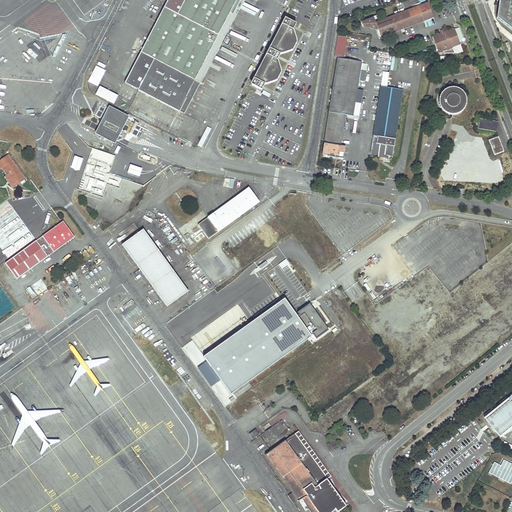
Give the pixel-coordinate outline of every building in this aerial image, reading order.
[(138,90),(178,112),(195,81),(230,12),(236,0),(184,0),(177,14),(154,59),(141,52),(124,83),(137,90),(137,89),(138,90)] [(236,0),(230,12),(235,14),(242,0),(236,0)] [(511,0),(498,0),(496,18),(511,30),(511,0)] [(427,2),(374,21),(372,17),(360,22),(362,26),(377,28),(380,37),(434,17),(427,2)] [(163,7),(141,52),(154,59),(177,14),(163,7)] [(235,14),(230,12),(195,81),(200,83),(200,84),(236,15),(235,14)] [(295,18),(287,14),(286,15),(285,17),(284,19),(283,19),(271,43),(272,43),(270,46),(270,48),(268,50),(267,52),(266,54),(253,78),(254,78),(253,79),(252,81),(251,83),(259,87),(262,82),(264,83),(277,79),(281,71),(276,59),(274,58),(280,47),(282,48),(295,45),(299,37),(294,24),(292,23),(295,18)] [(460,42),(454,28),(444,32),(443,30),(440,31),(441,33),(433,36),(438,50),(443,50),(444,53),(455,53),(452,45),(460,42)] [(460,42),(452,45),(455,53),(455,54),(462,51),(460,42)] [(338,59),(322,154),(343,157),(344,147),(339,146),(345,114),(352,116),(353,111),(351,111),(352,105),(354,105),(361,63),(338,59)] [(87,81),(98,86),(106,70),(96,65),(87,81)] [(184,114),(200,83),(195,81),(178,112),(184,114)] [(95,95),(114,103),(118,94),(99,86),(95,95)] [(372,137),(370,156),(378,157),(378,156),(378,155),(384,156),(384,155),(387,155),(388,155),(392,156),(402,90),(399,89),(380,87),(376,115),(377,116),(376,120),(375,120),(373,135),(374,135),(374,137),(372,137)] [(443,96),(442,99),(441,101),(441,104),(442,106),(444,109),(445,111),(448,112),(450,113),(453,113),(455,113),(458,112),(460,111),(462,109),(463,107),(464,104),(465,102),(464,99),(463,97),(462,95),(460,93),(458,91),(456,90),(453,90),(451,90),(448,91),(446,92),(444,94),(443,96)] [(177,130),(183,119),(136,96),(131,107),(177,130)] [(129,115),(109,105),(95,133),(115,143),(129,115)] [(478,128),(496,131),(497,122),(480,119),(478,128)] [(500,136),(489,139),(493,154),(503,152),(500,136)] [(119,142),(115,150),(130,156),(133,149),(119,142)] [(4,175),(12,186),(25,177),(8,153),(0,158),(0,167),(1,167),(6,173),(4,175)] [(83,158),(75,155),(71,167),(79,170),(83,158)] [(130,164),(127,173),(139,177),(142,168),(130,164)] [(199,223),(209,237),(260,200),(250,186),(199,223)] [(124,242),(168,305),(189,289),(145,227),(124,242)] [(36,241),(6,262),(17,278),(47,257),(36,241)] [(286,259),(279,264),(282,269),(289,263),(286,259)] [(424,393),(418,386),(511,314),(511,262),(397,350),(403,357),(359,391),(366,399),(380,388),(393,405),(412,390),(418,398),(424,393)] [(297,317),(284,299),(251,323),(203,357),(231,394),(312,337),(310,335),(313,333),(316,338),(328,329),(309,304),(297,313),(299,315),(297,317)] [(511,394),(507,398),(509,400),(494,412),(498,416),(492,421),(502,433),(508,428),(508,429),(511,426),(511,394)] [(498,416),(494,412),(485,419),(499,436),(502,433),(492,421),(498,416)] [(255,430),(249,434),(253,439),(259,435),(255,430)] [(295,434),(265,455),(292,493),(288,496),(294,504),(298,511),(337,511),(346,506),(345,506),(344,506),(341,502),(342,502),(340,499),(339,499),(337,496),(338,496),(334,490),(333,491),(331,488),(331,487),(329,484),(329,485),(326,480),(328,479),(295,434)] [(494,462),(489,473),(511,484),(511,481),(511,463),(504,459),(501,465),(494,462)]
